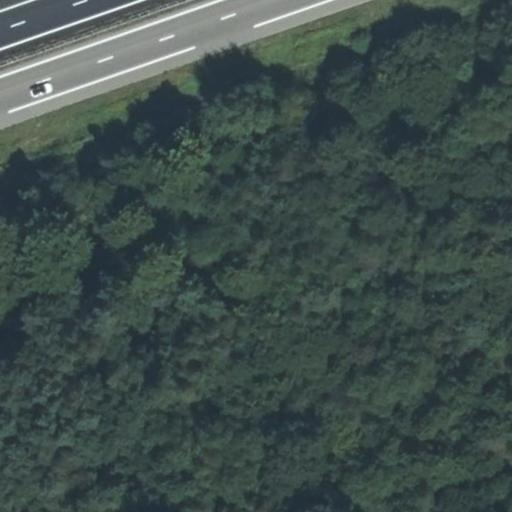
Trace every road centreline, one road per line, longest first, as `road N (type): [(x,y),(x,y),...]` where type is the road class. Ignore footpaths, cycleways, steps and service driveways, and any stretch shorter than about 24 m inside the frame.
road 1 (track): [(511,3),(0,178)]
road 2 (motorway): [(0,94),(272,0)]
